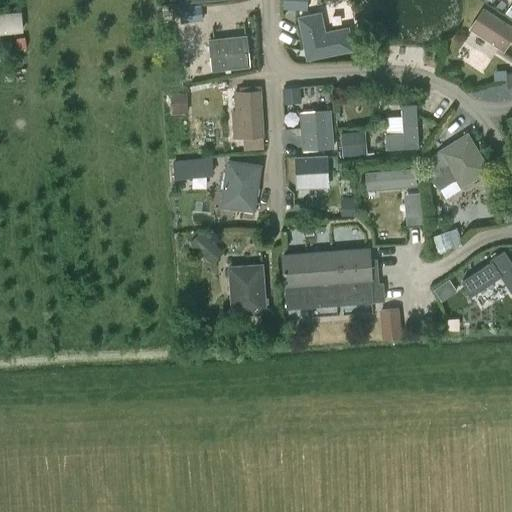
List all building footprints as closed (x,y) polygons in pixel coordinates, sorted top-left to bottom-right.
[(285,0),(285,7),(311,9),(311,0),(285,0)] [(503,51),(511,37),(511,25),(482,6),(468,28),(503,51)] [(206,19),(205,9),(184,11),(185,21),(206,19)] [(20,11),(0,13),(0,31),(22,29),(20,11)] [(325,31),(320,11),(296,16),(306,60),(354,49),(349,26),(325,31)] [(249,66),(246,35),(208,38),(210,70),(249,66)] [(181,74),(168,76),(168,86),(182,84),(181,74)] [(286,103),(301,103),(300,86),(285,86),(286,103)] [(244,139),(263,137),(264,137),(262,90),(234,92),(234,111),(235,119),(236,139),(244,139)] [(175,92),(176,111),(190,110),(190,91),(175,92)] [(402,131),(384,133),(385,149),(418,147),(415,104),(400,105),(402,131)] [(301,150),(334,147),(330,109),(298,111),(301,150)] [(460,188),(490,169),(467,131),(436,150),(438,152),(427,158),(430,179),(431,179),(439,188),(454,179),(460,188)] [(294,155),(295,188),(328,187),(328,155),(294,155)] [(226,158),(219,206),(255,211),(262,163),(226,158)] [(192,177),(191,160),(175,161),(176,178),(192,177)] [(400,202),(415,202),(415,166),(367,169),(368,182),(400,182),(400,202)] [(341,200),(342,217),(356,216),(355,199),(341,200)] [(423,223),(422,212),(406,214),(407,224),(423,223)] [(458,226),(437,234),(443,250),(464,242),(458,226)] [(207,231),(195,240),(214,263),(226,254),(207,231)] [(371,247),(340,249),(282,254),(286,309),(374,303),(371,247)] [(267,312),(263,262),(227,265),(231,315),(267,312)] [(494,296),(444,295),(443,314),(494,314),(494,296)] [(398,307),(379,309),(382,339),(401,337),(398,307)]
